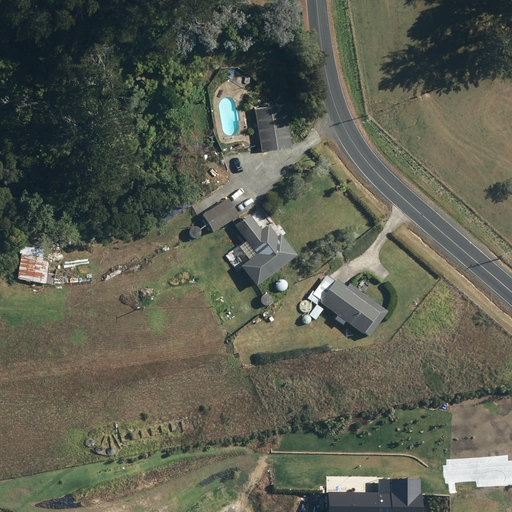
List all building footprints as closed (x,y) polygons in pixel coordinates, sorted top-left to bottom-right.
[(287,104),(255,110),(263,152),(295,146),(287,104)] [(240,218),(228,200),(204,216),(216,234),(240,218)] [(142,217),(127,228),(135,238),(144,232),(147,237),(153,232),(142,217)] [(250,218),(237,229),(248,241),(240,248),(251,260),(245,265),(233,251),(225,258),(237,271),(241,268),(258,287),(297,253),(270,223),(262,231),(250,218)] [(194,226),(193,227),(192,228),(191,229),(190,230),(189,231),(189,232),(189,234),(189,235),(190,236),(190,237),(191,239),(192,240),(193,240),(194,241),(196,241),(197,241),(198,241),(200,241),(201,240),(202,239),(203,238),(204,237),(204,236),(204,235),(205,233),(204,232),(204,231),(203,229),(203,228),(202,227),(201,227),(199,226),(198,226),(197,226),(195,226),(194,226)] [(43,260),(45,244),(23,242),(20,279),(54,283),(56,261),(43,260)] [(276,290),(277,291),(278,291),(279,292),(280,293),(281,293),(282,293),(284,293),(285,293),(286,292),(287,291),(288,290),(289,289),(289,288),(290,287),(290,285),(290,284),(289,283),(289,282),(288,281),(287,280),(286,279),(285,279),(283,278),(282,278),(281,278),(280,279),(278,279),(277,280),(276,281),(276,282),(275,283),(275,284),(275,286),(275,287),(275,288),(276,290)] [(319,301),(369,337),(388,311),(349,283),(346,288),(336,281),(326,294),(317,287),(308,300),(316,305),(317,304),(319,301)] [(260,300),(260,301),(260,302),(261,303),(261,304),(262,305),(263,306),(264,306),(265,307),(267,307),(268,307),(269,307),(270,307),(272,306),(273,305),(274,304),(274,303),(275,302),(275,301),(275,299),(275,298),(274,297),(274,296),(273,295),(272,294),(271,293),(270,293),(268,292),(267,292),(266,292),(265,293),(263,293),(262,294),(262,295),(261,296),(260,298),(260,299),(260,300)] [(298,311),(299,313),(300,314),(301,314),(302,315),(303,315),(305,315),(306,315),(307,315),(309,314),(310,314),(311,313),(311,311),(312,310),(312,309),(313,308),(312,306),(312,305),(311,304),(311,303),(310,302),(309,301),(307,300),(306,300),(305,300),(303,300),(302,300),(301,301),(300,302),(299,303),(298,304),(298,305),(297,306),(297,308),(297,309),(298,310),(298,311)] [(324,309),(317,304),(309,316),(316,320),(324,309)]
